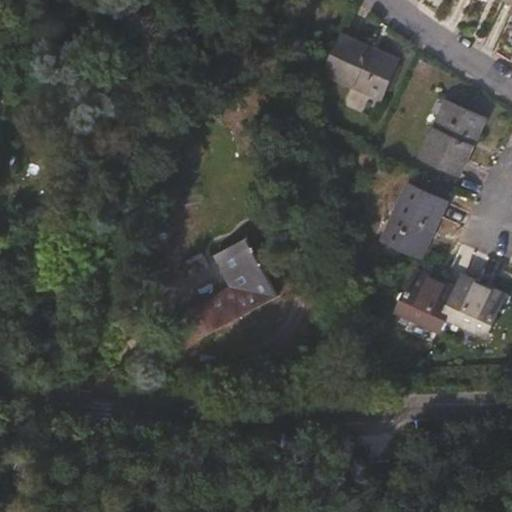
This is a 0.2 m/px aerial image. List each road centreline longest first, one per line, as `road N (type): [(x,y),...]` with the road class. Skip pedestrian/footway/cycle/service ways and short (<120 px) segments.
road 1 (tertiary): [(511,405),(175,413),(0,388)]
road 2 (residential): [(374,0),(511,90)]
